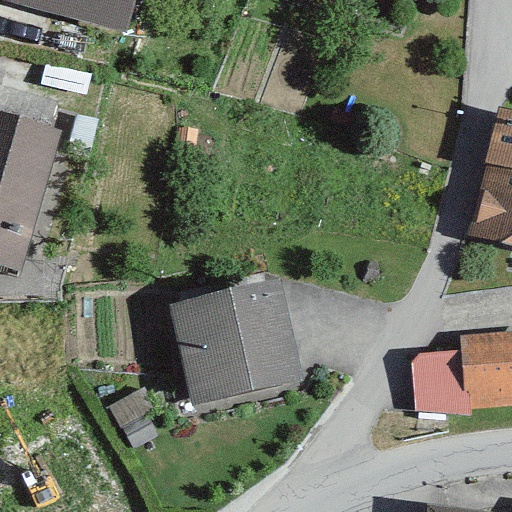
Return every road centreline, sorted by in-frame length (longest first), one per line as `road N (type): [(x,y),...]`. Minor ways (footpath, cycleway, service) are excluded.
road 1 (residential): [(488,0),(482,102),(464,181),(409,334),(342,438),(336,473),(343,492)]
road 2 (residential): [(343,492),(404,470),(511,451)]
